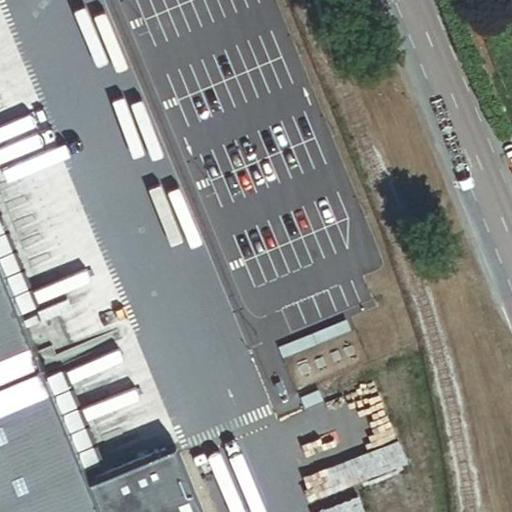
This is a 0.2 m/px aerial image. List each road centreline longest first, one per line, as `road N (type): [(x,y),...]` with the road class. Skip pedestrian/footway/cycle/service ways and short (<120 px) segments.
road 1 (unclassified): [(413,0),(511,245)]
road 2 (unknown): [(217,220),(338,165)]
road 3 (unknown): [(182,133),(301,75)]
road 4 (unknown): [(148,51),(266,0)]
